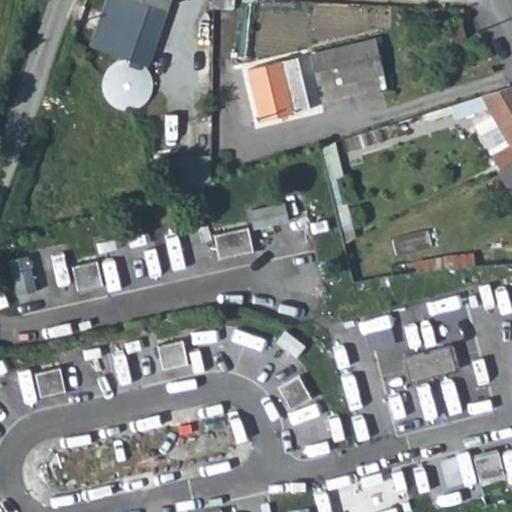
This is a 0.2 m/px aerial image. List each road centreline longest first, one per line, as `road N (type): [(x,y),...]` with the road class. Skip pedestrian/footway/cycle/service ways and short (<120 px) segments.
road 1 (unknown): [(511,72),(264,150),(239,136),(231,90)]
road 2 (tertiary): [(0,170),(62,0)]
